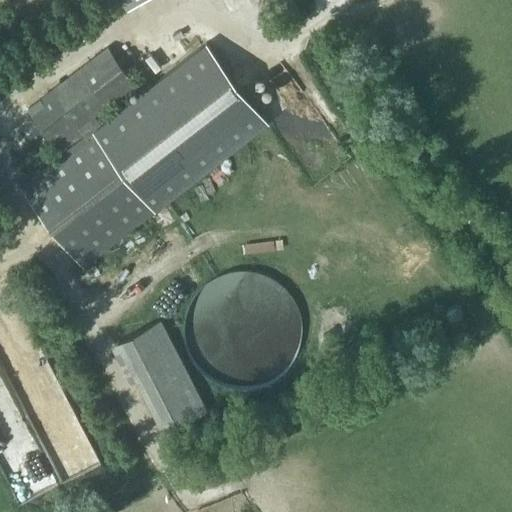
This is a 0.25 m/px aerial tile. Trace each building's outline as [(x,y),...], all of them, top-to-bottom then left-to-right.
[(251,0),(223,0),(231,12),(251,0)] [(96,113),(137,82),(109,46),(29,107),(58,143),(63,150),(84,133),(86,136),(22,186),(84,265),(157,209),(157,208),(269,121),(208,42),(144,91),(104,123),(96,113)] [(337,143),(280,188),(367,298),(423,254),(337,143)] [(213,300),(213,307),(213,314),(214,320),(215,327),(218,333),(221,340),(225,345),(230,350),(235,355),(241,358),(247,362),(253,364),(260,365),(267,366),(274,366),(281,365),(287,363),(294,361),(300,358),(305,354),(310,349),(315,344),(319,338),(322,332),(324,326),(326,319),(326,312),(326,305),(325,298),(324,292),(321,285),(318,279),(314,274),(309,269),(304,264),(298,260),(292,257),(286,255),(279,253),(272,253),(265,253),(259,254),(252,255),(245,258),(239,261),(234,265),(229,270),(224,275),(220,281),(217,287),(215,293),(213,300)] [(207,409),(162,319),(119,341),(164,431),(207,409)] [(93,440),(55,457),(65,479),(103,462),(93,440)] [(16,507),(51,500),(43,467),(37,468),(33,451),(5,457),(16,507)]
